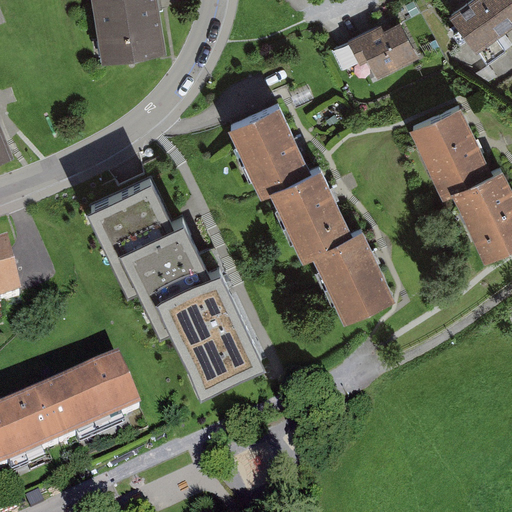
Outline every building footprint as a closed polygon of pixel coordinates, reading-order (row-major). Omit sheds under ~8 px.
[(173,0),(105,0),(116,60),(182,49),(173,0)] [(511,0),(472,0),(457,11),(485,51),(511,32),(511,0)] [(387,23),(351,38),(364,68),(374,64),(380,79),(422,60),(406,25),(391,32),(387,23)] [(0,162),(25,154),(0,84),(0,162)] [(278,103),(233,124),(263,193),(271,191),(303,261),(317,255),(345,321),(392,300),(372,256),(359,229),(349,234),(333,199),(317,167),(310,170),(293,135),(278,103)] [(458,106),(411,128),(445,200),(456,195),(487,260),(511,248),(511,197),(500,173),(491,177),(477,147),(458,106)] [(159,192),(112,211),(140,281),(157,273),(177,321),(193,314),(220,381),(268,362),(234,277),(219,284),(203,246),(184,253),(159,192)] [(19,249),(0,254),(0,310),(33,303),(19,249)] [(134,364),(0,420),(0,468),(5,480),(156,415),(134,364)]
